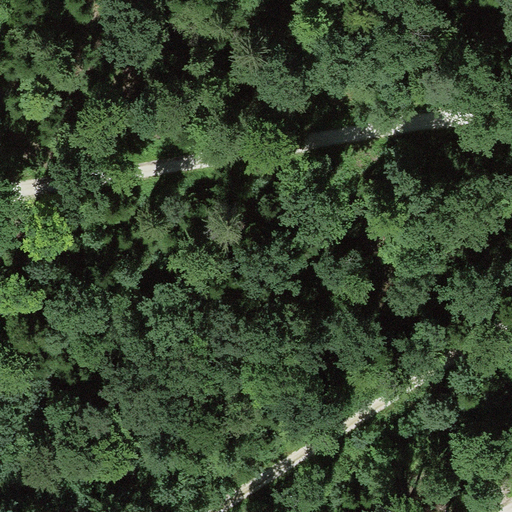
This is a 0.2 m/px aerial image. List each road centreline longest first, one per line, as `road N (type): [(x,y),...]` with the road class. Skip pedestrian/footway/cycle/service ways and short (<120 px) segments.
road 1 (track): [(0,190),(165,169),(374,125),(511,116)]
road 2 (track): [(511,316),(217,511)]
